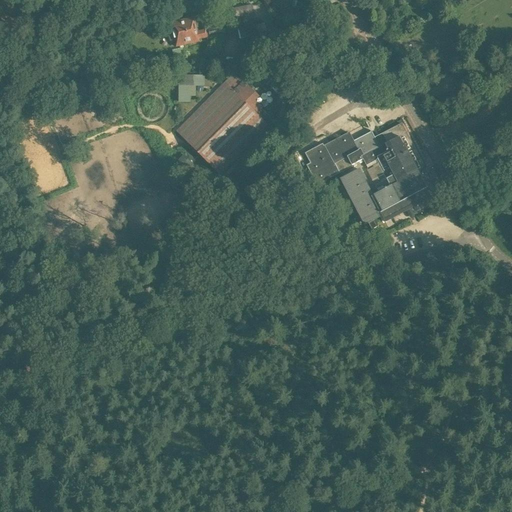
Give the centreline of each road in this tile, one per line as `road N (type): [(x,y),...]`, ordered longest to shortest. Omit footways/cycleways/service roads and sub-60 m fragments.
road 1 (tertiary): [(0,402),(170,337),(480,237)]
road 2 (tertiary): [(480,237),(348,0)]
